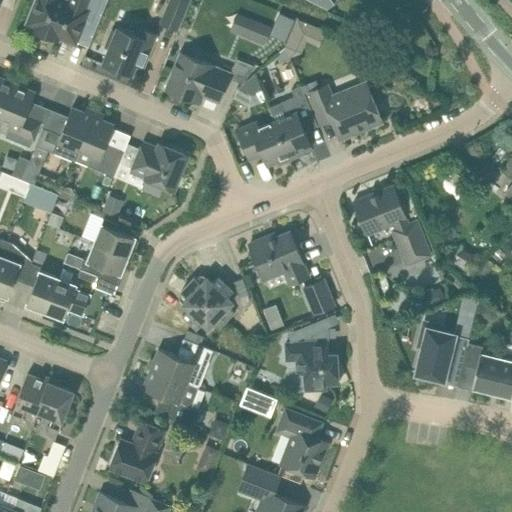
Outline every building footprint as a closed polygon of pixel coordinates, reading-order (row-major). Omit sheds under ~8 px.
[(36,0),(28,23),(34,25),(33,29),(58,39),(60,36),(76,42),(89,9),(86,8),(88,0),(69,0),(69,1),(67,0),(36,0)] [(170,0),(161,23),(178,30),(189,0),(170,0)] [(242,35),(265,44),(272,26),(250,17),(242,35)] [(103,62),(133,74),(137,63),(145,66),(158,33),(143,27),(140,34),(118,25),(116,29),(113,28),(105,46),(109,47),(103,62)] [(165,88),(201,102),(204,95),(219,102),(231,71),(181,51),(165,88)] [(243,108),(266,99),(256,75),(233,84),(243,108)] [(0,120),(0,121),(16,83),(0,76),(0,120)] [(305,92),(319,125),(332,119),(340,138),(383,120),(367,81),(334,95),(329,83),(305,92)] [(0,121),(10,125),(6,135),(31,146),(41,120),(27,114),(36,91),(16,83),(0,121)] [(287,115),(275,119),(291,158),(303,153),(302,151),(312,147),(305,130),(319,125),(305,92),(302,85),(292,89),(295,96),(281,101),(287,115)] [(68,116),(50,109),(45,124),(60,130),(52,150),(75,159),(80,148),(96,110),(87,107),(85,111),(72,106),(68,116)] [(96,110),(80,148),(92,153),(88,164),(114,175),(118,165),(125,149),(107,142),(115,123),(102,118),(104,114),(96,110)] [(291,158),(275,119),(259,126),(257,121),(237,128),(250,159),(263,154),(268,165),(277,161),(278,163),(291,158)] [(133,167),(131,171),(145,177),(174,189),(189,154),(160,142),(158,146),(144,141),(141,147),(133,167)] [(511,183),(506,193),(511,197),(511,158),(503,171),(511,177),(511,183)] [(367,233),(395,222),(397,228),(393,229),(407,263),(431,254),(417,220),(409,223),(406,217),(408,217),(395,184),(354,200),(367,233)] [(53,211),(48,222),(60,227),(64,215),(53,211)] [(105,217),(95,241),(129,254),(136,236),(118,229),(120,223),(105,217)] [(264,278),(283,270),(289,284),(309,276),(291,230),(268,239),(267,236),(249,243),(264,278)] [(15,277),(25,281),(32,262),(33,259),(13,242),(8,240),(0,260),(0,292),(8,295),(15,277)] [(95,241),(88,259),(84,257),(80,267),(82,268),(98,274),(100,275),(103,266),(121,273),(129,254),(95,241)] [(27,303),(46,310),(58,276),(41,270),(43,266),(32,262),(25,281),(34,285),(27,303)] [(98,274),(82,268),(79,274),(95,281),(98,274)] [(227,296),(233,289),(218,276),(213,281),(207,276),(202,282),(195,275),(181,290),(188,297),(183,302),(188,308),(183,313),(197,327),(202,321),(209,327),(214,321),(220,327),(234,312),(228,306),(233,301),(227,296)] [(46,310),(64,317),(68,307),(83,313),(93,287),(76,280),(76,283),(58,276),(46,310)] [(249,293),(243,277),(235,280),(241,296),(249,293)] [(334,304),(323,278),(305,286),(315,312),(334,304)] [(416,372),(445,379),(450,360),(463,364),(469,341),(470,337),(456,334),(456,332),(443,329),(444,325),(428,321),(423,323),(418,345),(422,346),(416,372)] [(196,332),(188,329),(185,337),(192,340),(196,332)] [(196,332),(192,340),(200,344),(204,335),(196,332)] [(159,347),(151,367),(198,386),(213,349),(200,344),(192,340),(184,337),(177,354),(159,347)] [(285,342),(286,361),(297,361),(297,372),(303,372),(304,389),(327,388),(327,383),(339,382),(337,352),(329,352),(328,339),(285,342)] [(469,341),(463,364),(477,367),(472,386),(493,391),(501,355),(483,351),(484,345),(469,341)] [(511,357),(501,355),(493,391),(511,395),(511,357)] [(169,398),(162,415),(195,428),(202,409),(190,405),(198,386),(151,367),(143,387),(169,398)] [(27,406),(40,412),(53,378),(44,374),(43,378),(28,372),(10,419),(21,423),(27,406)] [(40,412),(53,417),(47,433),(56,437),(74,390),(55,383),(57,379),(53,378),(40,412)] [(323,421),(305,414),(284,406),(274,430),(290,437),(280,462),(315,476),(325,449),(321,447),(325,439),(318,436),(323,421)] [(165,429),(160,426),(141,419),(133,441),(121,437),(109,467),(147,481),(159,450),(157,449),(165,429)] [(45,454),(39,469),(54,474),(60,460),(60,459),(48,455),(45,454)] [(237,489),(262,498),(256,511),(301,511),(304,504),(274,492),(281,474),(248,462),(237,489)] [(134,511),(137,505),(119,498),(100,491),(94,505),(98,507),(95,511),(134,511)] [(167,511),(171,503),(149,494),(142,511),(167,511)] [(0,509),(0,511),(39,511),(42,506),(18,497),(14,506),(3,502),(0,509)]
